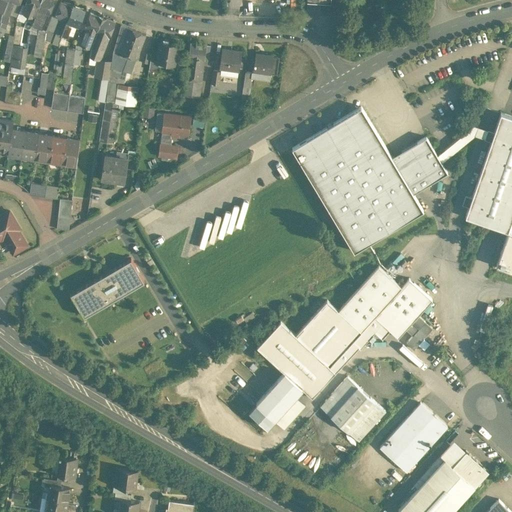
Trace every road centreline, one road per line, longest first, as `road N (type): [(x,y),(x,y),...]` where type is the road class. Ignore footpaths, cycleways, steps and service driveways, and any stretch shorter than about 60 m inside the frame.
road 1 (tertiary): [(292,511),(0,332)]
road 2 (residential): [(57,251),(343,83)]
road 3 (unclassified): [(107,0),(175,23),(295,31),(319,45),(343,83)]
road 4 (residential): [(343,83),(448,27),(511,9)]
